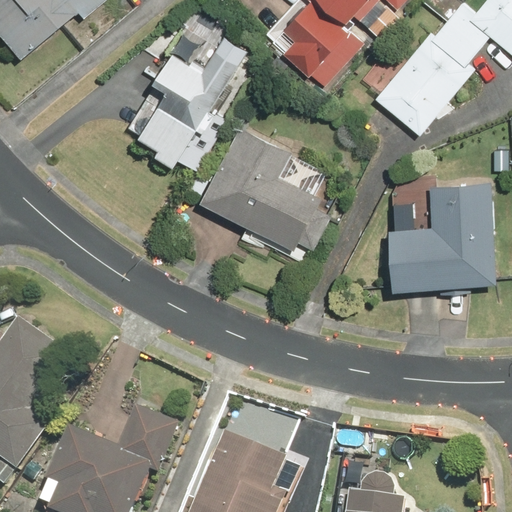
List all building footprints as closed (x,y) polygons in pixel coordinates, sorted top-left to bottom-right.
[(0,0),(0,22),(26,55),(81,10),(88,17),(108,0),(0,0)] [(295,0),(270,28),(326,81),(367,38),(350,23),(372,0),(388,0),(396,8),(403,0),(295,0)] [(380,96),(425,133),(477,69),(470,63),(493,34),(511,49),(511,0),(486,0),(477,11),(465,1),(438,34),(433,30),(380,96)] [(138,135),(195,172),(259,72),(208,39),(193,62),(176,51),(159,79),(170,86),(138,135)] [(241,126),(203,200),(299,249),(325,199),(276,174),(288,150),(241,126)] [(391,225),(395,288),(499,282),(493,179),(431,183),(434,223),(391,225)] [(92,364),(19,315),(0,343),(0,448),(22,464),(92,364)] [(121,445),(69,425),(40,500),(70,511),(135,511),(153,468),(162,472),(181,422),(136,405),(121,445)] [(227,429),(192,511),(281,511),(303,461),(227,429)] [(351,468),(345,511),(404,511),(409,475),(351,468)]
